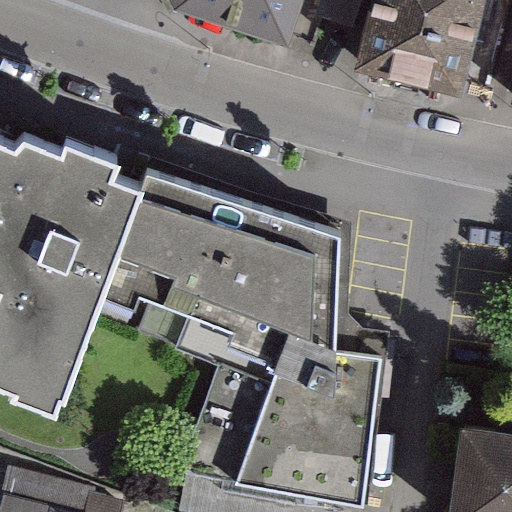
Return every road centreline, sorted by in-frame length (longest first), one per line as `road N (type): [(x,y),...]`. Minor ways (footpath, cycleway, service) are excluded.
road 1 (tertiary): [(450,149),(86,49)]
road 2 (residential): [(450,149),(408,511)]
